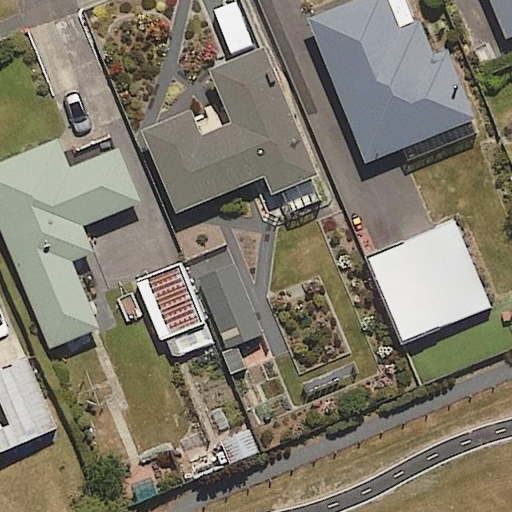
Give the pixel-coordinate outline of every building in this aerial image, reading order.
[(398,28),(387,0),(357,0),(310,18),(365,163),(401,149),(405,161),(479,133),(447,49),(434,54),(421,19),(398,28)] [(511,0),(492,0),(508,37),(511,35),(511,0)] [(311,174),(260,50),(211,70),(232,122),(199,136),(187,107),(141,126),(176,210),(263,174),(270,191),(311,174)] [(68,169),(57,141),(0,163),(0,222),(49,348),(97,329),(71,261),(92,252),(82,226),(139,203),(118,149),(68,169)] [(490,307),(455,222),(370,258),(405,343),(490,307)] [(264,334),(232,249),(191,265),(222,349),(264,334)] [(232,375),(247,369),(238,346),(223,352),(232,375)] [(56,429),(28,361),(0,372),(0,401),(10,425),(0,429),(0,445),(3,451),(56,429)] [(252,428),(222,440),(231,463),(261,451),(252,428)]
